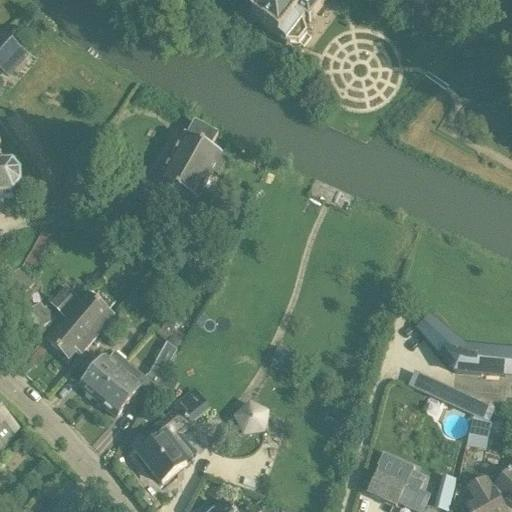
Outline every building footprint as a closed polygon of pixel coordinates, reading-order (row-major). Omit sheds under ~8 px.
[(267,0),(252,21),(289,49),(299,50),(308,38),(304,27),(306,24),(309,27),(329,0),(267,0)] [(29,59),(19,50),(5,36),(0,41),(0,71),(10,80),(29,59)] [(496,50),(489,58),(499,67),(506,58),(496,50)] [(227,161),(222,158),(210,152),(218,136),(208,131),(193,123),(185,138),(184,138),(160,183),(197,203),(213,174),(218,177),(227,161)] [(0,199),(14,199),(22,189),(21,177),(13,168),(6,168),(0,167),(0,199)] [(0,288),(0,317),(8,325),(30,346),(56,320),(40,304),(32,313),(20,302),(33,288),(17,272),(0,288)] [(50,307),(65,320),(80,304),(66,290),(50,307)] [(114,320),(104,312),(111,304),(99,293),(92,301),(89,299),(49,346),(68,363),(77,354),(81,358),(114,320)] [(127,330),(116,321),(103,336),(114,345),(127,330)] [(424,338),(452,376),(505,378),(507,354),(465,351),(437,325),(435,327),(436,328),(426,336),(424,338)] [(80,390),(96,404),(121,373),(119,371),(125,363),(114,354),(109,361),(106,358),(104,360),(96,353),(80,371),(90,379),(80,390)] [(289,377),(293,366),(273,359),(270,371),(289,377)] [(121,373),(96,404),(116,420),(140,392),(150,400),(167,371),(156,364),(147,377),(145,380),(125,363),(119,371),(121,373)] [(409,388),(408,388),(488,425),(494,412),(435,385),(429,397),(409,388)] [(265,436),(265,435),(278,438),(284,407),(258,392),(250,406),(235,420),(244,440),(265,436)] [(161,440),(139,457),(161,486),(196,459),(178,436),(189,427),(177,413),(154,431),(161,440)] [(0,416),(0,451),(17,432),(0,416)] [(467,447),(483,451),(488,427),(473,420),(467,447)] [(377,479),(368,497),(396,510),(397,506),(410,511),(423,511),(430,498),(419,493),(424,480),(412,475),(414,470),(382,456),(377,468),(378,469),(374,478),(377,479)] [(511,511),(511,470),(508,475),(495,488),(508,511),(511,511)] [(443,479),(435,510),(441,511),(447,511),(455,482),(443,479)] [(465,508),(467,511),(503,511),(486,482),(465,494),(471,504),(465,508)] [(66,511),(55,502),(45,511),(66,511)] [(230,511),(223,503),(212,511),(230,511)]
